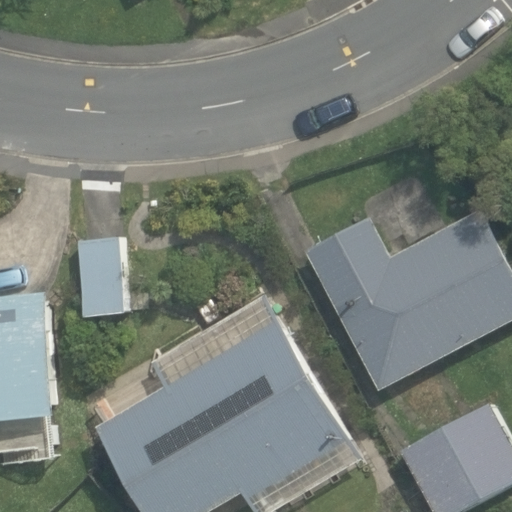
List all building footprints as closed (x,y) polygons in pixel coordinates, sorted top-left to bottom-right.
[(386,389),(511,323),(511,254),(487,208),(399,255),(377,215),(312,250),(386,389)] [(127,236),(84,240),(91,316),(136,311),(127,236)] [(0,419),(67,412),(53,290),(0,295),(0,419)] [(277,511),(369,456),(271,294),(158,361),(173,386),(104,425),(155,511),(215,511),(250,492),(262,511),(277,511)] [(464,511),(511,486),(511,431),(496,403),(408,450),(439,511),(464,511)]
